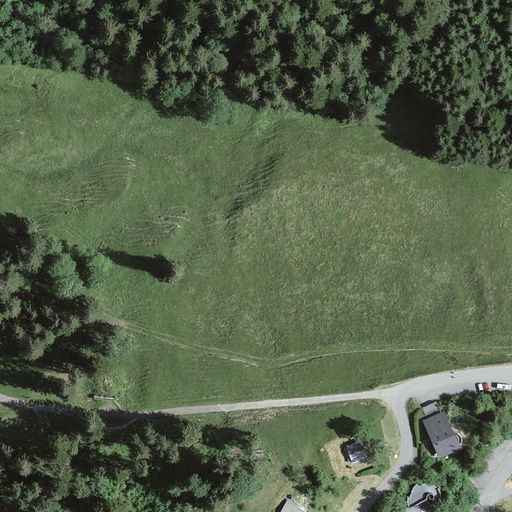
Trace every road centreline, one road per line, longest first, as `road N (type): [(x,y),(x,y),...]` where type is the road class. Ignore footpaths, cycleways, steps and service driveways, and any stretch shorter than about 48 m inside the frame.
road 1 (track): [(398,390),(151,413),(65,412),(0,396)]
road 2 (residential): [(362,511),(399,473),(406,450),(398,390)]
